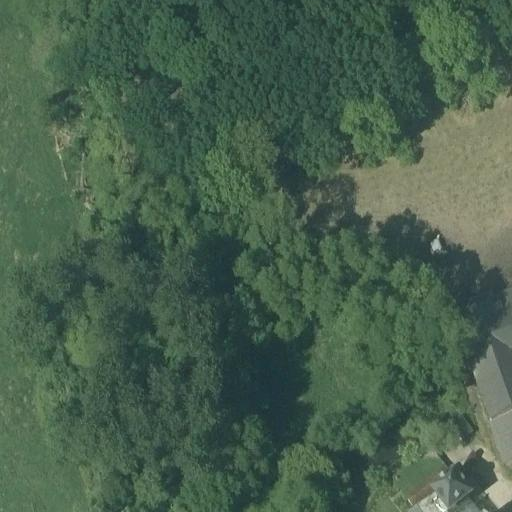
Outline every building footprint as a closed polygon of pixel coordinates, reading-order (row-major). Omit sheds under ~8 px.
[(457,328),(492,429),(511,422),(511,296),(495,302),(499,314),(457,328)] [(511,467),(511,422),(492,429),(506,470),(511,467)] [(393,484),(407,502),(413,498),(446,474),(432,454),(393,484)] [(446,474),(413,498),(421,510),(454,485),(446,474)] [(469,504),(456,487),(422,511),(459,511),(467,506),(469,504)] [(414,511),(417,511),(421,510),(413,498),(407,502),(414,511)]
